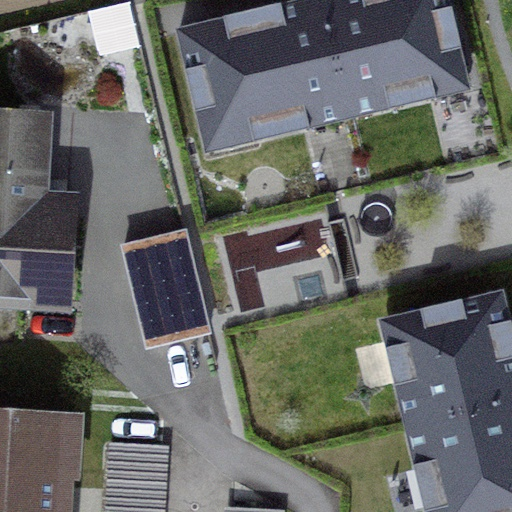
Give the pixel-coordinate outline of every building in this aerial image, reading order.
[(445,0),(313,0),(179,32),(208,151),(467,89),(445,0)] [(0,295),(60,299),(66,207),(34,205),(39,122),(0,119),(0,295)] [(184,233),(123,247),(147,346),(208,331),(184,233)] [(511,511),(511,335),(502,294),(383,321),(428,511),(511,511)] [(0,414),(0,511),(70,511),(76,419),(0,414)] [(169,511),(171,447),(110,446),(108,511),(169,511)]
